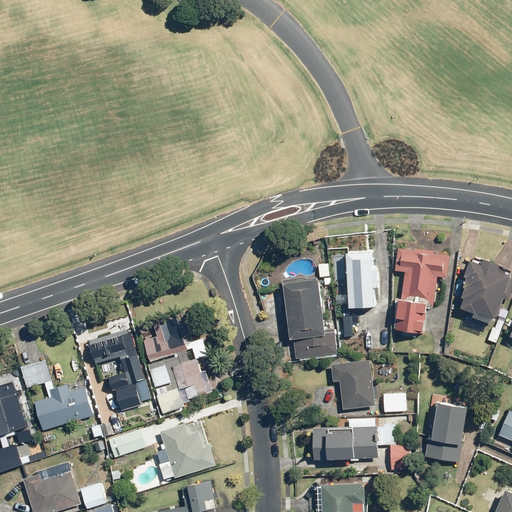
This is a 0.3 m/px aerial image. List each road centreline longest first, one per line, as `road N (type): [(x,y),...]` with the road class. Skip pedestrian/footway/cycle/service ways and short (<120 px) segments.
road 1 (residential): [(207,237),(278,213),(377,196),(511,209)]
road 2 (residential): [(207,237),(256,395),(263,511)]
road 3 (residential): [(0,311),(207,237)]
